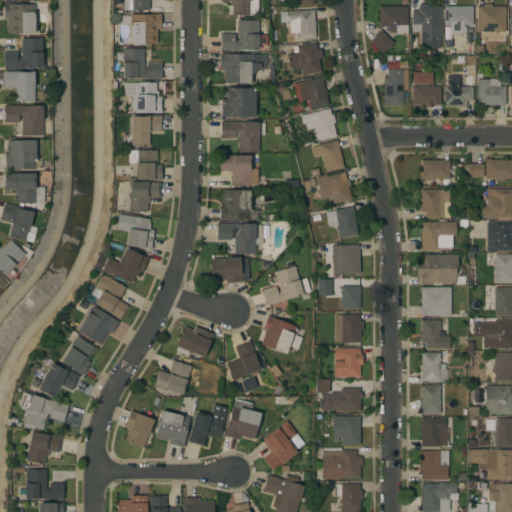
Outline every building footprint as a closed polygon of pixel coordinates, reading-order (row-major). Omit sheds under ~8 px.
[(148,0),(149,9),(123,10),(123,0),(148,0)] [(220,0),(258,0),(258,15),(249,15),(249,18),(241,18),(241,15),(232,15),(232,5),(230,5),(230,1),(220,1),(220,0)] [(440,48),(420,49),(420,32),(411,32),(411,10),(417,10),(417,6),(419,6),(419,3),(427,3),(427,6),(440,6),(440,48)] [(7,19),(3,19),(3,4),(18,4),(34,4),(34,15),(36,15),(36,32),(34,32),(34,33),(7,33),(7,19)] [(505,31),(476,31),(476,6),(483,6),(483,4),(491,4),(491,6),(505,6),(505,31)] [(407,6),(407,33),(389,33),(389,25),(379,25),(379,6),(407,6)] [(473,6),(473,25),(462,25),(462,35),(452,35),(452,41),(444,41),(444,6),(473,6)] [(314,9),(314,20),(317,20),(318,25),(315,26),(315,38),(296,39),(296,33),(290,34),(289,22),(284,22),(284,11),(314,9)] [(157,28),(157,44),(130,44),(130,23),(120,23),(120,15),(130,15),(145,15),(145,14),(160,14),(160,28),(157,28)] [(238,20),(258,20),(258,35),(267,35),(267,46),(258,46),(258,50),(245,50),(245,49),(240,49),(240,50),(220,50),(220,34),(235,34),(235,40),(237,40),(238,20)] [(392,43),(382,53),(370,41),(380,30),(392,43)] [(42,38),(42,68),(3,68),(3,52),(17,52),(17,58),(21,58),(21,37),(42,38)] [(317,50),(319,49),(321,58),(319,58),(321,72),(302,74),(301,68),(295,69),(295,66),(289,66),(286,47),(316,43),(317,50)] [(143,69),(146,69),(146,62),(161,62),(161,79),(141,79),(141,78),(135,77),(135,78),(122,78),(122,48),(143,48),(143,69)] [(224,68),(219,68),(219,53),(235,53),(235,54),(267,54),(268,52),(271,52),(273,65),(267,66),(267,67),(260,67),(260,68),(253,73),(253,72),(252,73),(252,82),(250,82),(250,83),(224,83),(224,68)] [(383,105),(383,76),(387,76),(387,69),(407,69),(407,90),(402,90),(402,105),(383,105)] [(3,71),(18,71),(18,72),(33,72),(33,84),(34,84),(34,101),(16,101),(15,87),(3,87),(3,71)] [(432,72),(432,84),(412,84),(412,72),(432,72)] [(444,86),(446,86),(446,72),(451,72),(451,73),(459,73),(459,81),(472,81),(472,86),(473,86),(473,101),(466,101),(466,105),(466,107),(457,107),(457,105),(444,105),(444,86)] [(298,112),(298,111),(293,112),(292,106),(297,105),(295,98),(293,99),(292,94),(294,94),(292,84),(300,82),(300,79),(310,76),(311,79),(321,77),(328,104),(298,112)] [(505,105),(477,105),(477,79),(489,79),(500,79),(500,86),(505,86),(505,105)] [(157,96),(161,96),(161,112),(147,112),(147,111),(132,111),(132,99),(131,99),(131,95),(122,94),(122,82),(155,83),(155,91),(157,91),(157,96)] [(431,86),(431,85),(433,85),(433,86),(440,86),(440,105),(433,105),(433,107),(424,107),(424,105),(411,105),(412,86),(431,86)] [(255,117),(224,117),(221,117),(221,99),(226,99),(226,88),(255,88),(255,117)] [(283,100),(280,91),(287,89),(289,99),(283,100)] [(21,116),(18,115),(18,122),(3,122),(3,106),(28,106),(28,105),(41,105),(41,107),(42,107),(42,135),(21,135),(21,116)] [(329,108),(330,114),(333,114),(335,122),(333,123),(336,136),(317,141),(315,132),(314,132),(313,128),(306,130),(304,122),(302,123),(301,115),(329,108)] [(148,132),(149,146),(145,146),(145,145),(123,146),(123,135),(130,135),(130,116),(149,115),(149,116),(161,116),(161,131),(148,132)] [(264,135),(258,135),(258,152),(237,152),(237,135),(235,135),(235,137),(220,137),(220,122),(258,121),(258,122),(264,122),(264,135)] [(35,149),(41,149),(41,159),(40,159),(40,169),(19,169),(19,170),(5,170),(4,154),(8,154),(8,140),(35,140),(35,149)] [(343,167),(325,172),(320,154),(319,154),(319,151),(320,151),(318,144),(337,140),(343,167)] [(156,164),(161,164),(161,180),(147,180),(147,179),(136,179),(136,162),(127,162),(127,150),(156,150),(156,164)] [(258,184),(232,184),(232,175),(230,175),(230,171),(219,171),(219,155),(250,155),(250,168),(257,168),(258,184)] [(511,178),(503,178),(503,181),(496,181),(496,178),(494,178),(494,179),(492,179),(492,178),(484,178),(484,159),(490,159),(490,160),(511,160),(511,178)] [(449,160),(449,165),(453,165),(453,179),(441,179),(441,180),(439,180),(439,179),(433,179),(433,180),(429,180),(429,179),(420,179),(420,160),(449,160)] [(483,163),(483,177),(467,177),(467,163),(483,163)] [(310,177),(309,170),(317,168),(319,175),(310,177)] [(16,193),(14,193),(14,189),(4,189),(4,173),(34,173),(34,187),(42,187),(42,203),(23,203),(22,207),(17,206),(18,203),(16,203),(16,193)] [(331,197),(320,199),(317,185),(309,186),(310,190),(303,191),(301,181),(307,180),(307,179),(326,174),(327,176),(340,173),(342,180),(346,179),(351,200),(332,204),(331,197)] [(149,198),(149,202),(147,202),(147,212),(129,211),(129,182),(160,182),(159,198),(149,198)] [(424,211),(421,211),(421,210),(418,210),(418,202),(420,202),(420,189),(448,189),(448,201),(449,201),(449,218),(424,218),(424,211)] [(511,218),(481,218),(481,204),(486,204),(486,189),(511,189),(511,218)] [(220,205),(223,205),(223,190),(250,190),(250,210),(250,209),(258,209),(258,219),(234,219),(234,220),(219,220),(220,205)] [(11,223),(0,220),(0,216),(3,204),(33,212),(29,226),(36,228),(32,242),(15,237),(14,239),(7,237),(11,223)] [(325,212),(334,211),(334,210),(352,207),(355,223),(356,223),(357,226),(356,226),(356,229),(357,229),(357,231),(356,231),(357,235),(338,238),(337,229),(336,230),(335,227),(334,227),(333,224),(327,225),(325,212)] [(149,223),(150,223),(149,229),(153,230),(152,235),(151,249),(138,248),(138,247),(126,246),(128,230),(125,230),(125,231),(121,231),(122,229),(115,228),(117,214),(145,217),(145,218),(149,219),(149,223)] [(420,222),(455,222),(455,235),(447,235),(447,238),(448,238),(448,248),(439,248),(439,251),(420,250),(420,222)] [(509,228),(511,228),(511,250),(485,250),(485,222),(509,222),(509,228)] [(234,233),(231,233),(231,239),(216,239),(216,223),(236,223),(236,224),(241,224),(241,223),(254,223),(254,225),(262,225),(262,244),(254,244),(254,253),(234,253),(234,233)] [(0,248),(9,239),(24,254),(14,265),(13,265),(4,275),(0,271),(0,248)] [(358,244),(359,273),(332,274),(331,245),(358,244)] [(142,272),(139,271),(137,276),(134,275),(131,283),(114,275),(114,276),(102,270),(107,258),(118,263),(125,247),(148,258),(142,272)] [(224,258),(239,257),(240,270),(241,282),(226,283),(225,280),(211,281),(210,259),(211,259),(211,253),(223,256),(224,258)] [(420,274),(416,274),(416,263),(420,263),(420,254),(457,254),(457,266),(455,266),(455,283),(420,283),(420,274)] [(511,283),(494,283),(494,273),(493,273),(493,270),(494,270),(494,254),(511,254),(511,283)] [(275,286),(277,292),(280,291),(274,272),(288,268),(286,262),(291,260),(293,266),(294,266),(298,280),(306,278),(310,291),(285,299),(285,300),(266,306),(261,290),(275,286)] [(117,300),(128,306),(120,320),(93,303),(96,298),(89,294),(94,287),(93,286),(101,274),(110,279),(110,278),(125,288),(117,300)] [(342,278),(342,280),(359,280),(359,308),(340,309),(340,300),(336,300),(336,298),(332,299),(332,281),(326,281),(326,278),(342,278)] [(330,295),(330,279),(316,279),(316,295),(330,295)] [(420,287),(450,287),(450,316),(420,316),(420,287)] [(494,287),(511,287),(511,316),(494,316),(494,287)] [(110,334),(107,332),(99,345),(77,331),(88,313),(85,311),(89,304),(106,315),(106,314),(118,321),(110,334)] [(359,321),(363,321),(363,329),(359,329),(359,343),(341,343),(341,342),(334,342),(334,315),(341,315),(341,314),(359,314),(359,321)] [(295,335),(302,337),(297,349),(288,346),(285,354),(260,344),(265,330),(262,329),(267,315),(274,317),(274,319),(296,327),(295,328),(297,329),(295,335)] [(439,320),(439,331),(443,331),(443,336),(439,336),(439,338),(448,338),(448,349),(424,348),(424,342),(421,342),(421,341),(418,341),(418,333),(420,333),(421,320),(439,320)] [(511,348),(494,348),(494,334),(485,334),(485,320),(493,320),(511,320),(511,348)] [(193,330),(195,326),(213,334),(209,344),(208,344),(203,357),(189,351),(187,356),(175,351),(177,346),(176,346),(184,326),(193,330)] [(94,348),(86,360),(89,362),(81,375),(71,369),(72,368),(61,361),(77,336),(94,348)] [(226,363),(239,358),(234,347),(249,341),(260,369),(232,380),(226,363)] [(359,348),(359,354),(362,354),(362,365),(359,365),(359,377),(333,376),(333,348),(359,348)] [(511,381),(494,381),(494,372),(492,372),(492,366),(494,366),(494,352),(511,352),(511,381)] [(420,353),(439,353),(439,363),(445,363),(445,369),(447,369),(447,381),(420,381),(420,353)] [(191,366),(182,394),(167,390),(152,386),(157,370),(169,374),(173,360),(191,366)] [(71,390),(60,384),(54,397),(38,389),(50,363),(78,376),(71,390)] [(276,377),(270,368),(275,364),(281,373),(276,377)] [(244,391),(255,386),(251,377),(239,382),(244,391)] [(329,379),(329,392),(316,392),(316,379),(329,379)] [(276,393),(273,389),(279,385),(282,389),(276,393)] [(439,385),(439,414),(421,414),(421,407),(418,407),(418,399),(421,399),(421,385),(439,385)] [(509,385),(509,391),(511,391),(511,414),(485,414),(485,385),(509,385)] [(359,388),(359,392),(362,392),(362,398),(359,398),(359,411),(321,411),(321,395),(329,395),(329,392),(340,392),(340,388),(359,388)] [(67,405),(62,422),(48,417),(49,414),(47,413),(41,430),(21,423),(27,407),(19,405),(23,393),(27,395),(28,394),(49,401),(50,399),(67,405)] [(224,436),(225,430),(226,431),(232,406),(230,405),(232,398),(245,402),(243,408),(260,413),(253,439),(239,435),(238,439),(224,436)] [(210,435),(210,437),(205,436),(203,446),(187,441),(195,412),(210,416),(213,404),(227,408),(219,437),(210,435)] [(467,416),(467,407),(478,407),(478,416),(467,416)] [(185,433),(186,433),(183,447),(168,443),(169,440),(154,436),(161,410),(188,417),(189,419),(185,433)] [(121,439),(123,435),(126,436),(129,427),(124,425),(130,411),(153,420),(143,448),(121,439)] [(340,444),(340,437),(338,437),(338,441),(333,441),(333,438),(332,438),(332,416),(359,416),(359,444),(340,444)] [(420,418),(444,418),(444,429),(439,429),(439,446),(420,447),(420,418)] [(511,446),(494,446),(494,431),(488,431),(488,419),(494,419),(494,418),(511,418),(511,446)] [(58,452),(49,451),(48,455),(45,455),(44,464),(42,464),(42,466),(38,466),(39,463),(25,461),(30,432),(61,437),(58,452)] [(262,458),(286,439),(296,452),(272,471),(262,458)] [(355,456),(359,456),(359,457),(361,457),(361,465),(359,466),(359,478),(321,479),(321,456),(322,456),(322,448),(341,448),(341,450),(355,450),(355,456)] [(511,480),(486,480),(486,469),(481,469),(481,470),(479,470),(479,469),(476,469),(476,463),(467,463),(467,449),(486,449),(486,451),(487,451),(487,453),(486,453),(486,454),(493,454),(493,450),(511,450),(511,480)] [(420,473),(418,473),(418,464),(420,464),(420,451),(449,451),(449,466),(447,466),(447,479),(420,479),(420,473)] [(45,489),(49,489),(49,483),(63,483),(63,499),(43,499),(43,498),(38,498),(38,499),(25,499),(25,469),(45,469),(45,489)] [(457,481),(457,473),(466,473),(466,481),(457,481)] [(273,511),(275,508),(271,507),(275,494),(262,490),(267,475),(284,480),(286,475),(293,477),(293,476),(298,477),(297,479),(298,479),(297,484),(303,486),(303,487),(295,511),(273,511)] [(421,511),(420,483),(456,483),(456,494),(449,494),(449,499),(448,499),(448,511),(421,511)] [(511,511),(494,511),(494,510),(488,510),(488,483),(511,483),(511,511)] [(359,490),(361,490),(361,499),(359,499),(359,511),(340,511),(341,496),(335,496),(335,484),(359,484),(359,490)] [(165,495),(166,507),(179,507),(179,511),(150,511),(150,507),(148,507),(148,497),(149,497),(149,495),(165,495)] [(130,500),(130,496),(146,496),(146,505),(146,511),(116,511),(116,500),(130,500)] [(198,497),(198,501),(213,501),(213,511),(184,511),(184,502),(183,502),(183,497),(198,497)] [(63,511),(38,511),(38,503),(63,502),(63,511)] [(227,511),(226,510),(232,509),(231,506),(247,502),(249,511),(227,511)]
